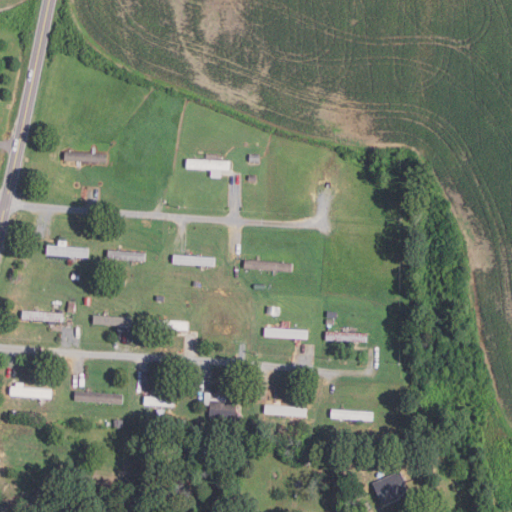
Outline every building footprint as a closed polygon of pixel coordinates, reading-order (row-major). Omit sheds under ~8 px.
[(64,151),(106,153),(105,162),(64,160),(64,151)] [(260,162),(249,162),(250,154),(260,154),(260,162)] [(229,170),(186,168),(186,159),(229,160),(229,170)] [(45,255),(46,245),(57,246),(58,240),(66,241),(66,245),(89,248),(88,259),(45,255)] [(145,261),(107,258),(108,249),(145,252),(145,261)] [(215,265),(173,263),(173,255),(215,257),(215,265)] [(244,269),(245,260),(291,263),(290,272),(244,269)] [(78,279),(71,278),(72,271),(80,272),(78,279)] [(125,285),(114,284),(115,277),(126,278),(125,285)] [(91,305),(84,304),(84,296),(92,297),(91,305)] [(75,312),(67,311),(69,300),(76,301),(75,312)] [(266,313),(267,305),(281,307),(280,316),(266,313)] [(56,325),(50,325),(50,320),(22,319),(23,310),(64,313),(64,322),(56,321),(56,325)] [(131,326),(93,323),(94,314),(132,317),(131,326)] [(188,330),(146,327),(147,319),(188,321),(188,330)] [(265,336),(265,327),(308,330),(307,338),(265,336)] [(367,341),(326,340),(326,332),(368,333),(367,341)] [(51,398),(10,395),(11,386),(16,386),(16,382),(24,383),(24,387),(52,389),(51,398)] [(123,403),(75,400),(75,391),(124,394),(123,403)] [(234,419),(208,417),(209,405),(203,404),(204,391),(211,391),(210,396),(216,397),(217,395),(229,395),(228,401),(235,401),(234,419)] [(175,407),(144,405),(145,396),(150,396),(150,394),(155,394),(155,397),(176,398),(175,407)] [(265,413),(265,404),(307,408),(306,416),(265,413)] [(373,421),(331,418),(331,409),(374,412),(373,421)] [(123,427),(114,427),(114,419),(123,419),(123,427)] [(340,472),(334,461),(345,456),(350,467),(340,472)] [(381,503),(372,483),(399,470),(408,491),(381,503)]
